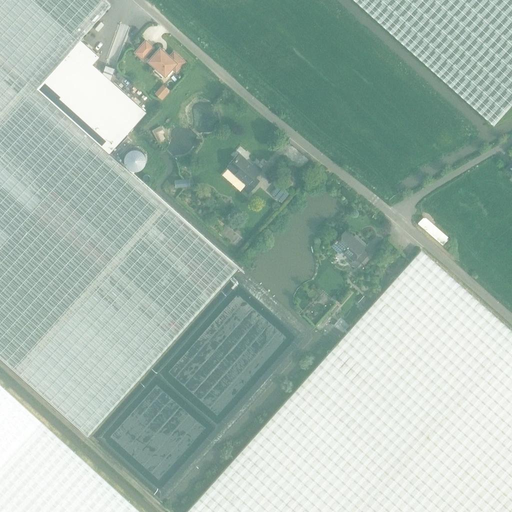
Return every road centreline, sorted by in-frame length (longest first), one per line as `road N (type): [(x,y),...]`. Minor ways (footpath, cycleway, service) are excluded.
road 1 (unclassified): [(388,212),(142,0)]
road 2 (unclassified): [(511,320),(388,212)]
road 3 (residential): [(388,212),(511,139)]
